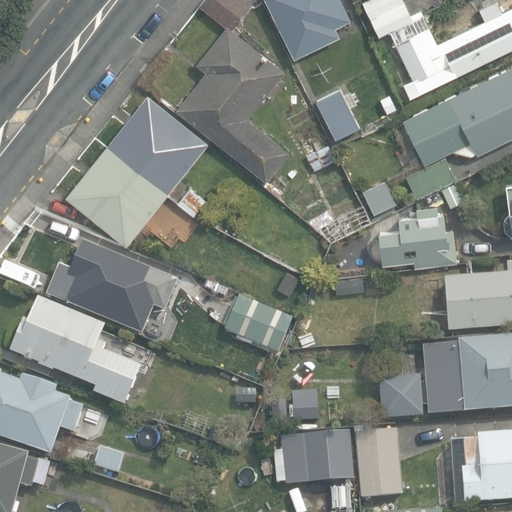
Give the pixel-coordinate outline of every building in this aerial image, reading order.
[(177,110),(267,181),(291,151),(249,117),(285,72),(233,30),(253,4),(248,0),(203,0),(199,6),(226,27),(197,64),(207,72),(177,110)] [(266,0),(294,58),(341,36),(336,26),(350,19),(341,0),(266,0)] [(411,15),(403,0),(365,0),(363,1),(379,36),(390,31),(420,93),(511,49),(511,6),(502,11),(497,1),(479,9),(484,20),(437,43),(421,10),(411,15)] [(473,157),(511,136),(511,63),(402,121),(424,164),(459,149),(473,157)] [(315,100),(335,139),(360,127),(341,88),(315,100)] [(66,197),(127,246),(163,200),(165,202),(176,189),(173,187),(208,142),(148,94),(66,197)] [(306,154),(314,170),(338,158),(329,142),(306,154)] [(406,176),(417,197),(456,177),(447,158),(446,156),(406,176)] [(363,191),(375,214),(397,203),(385,180),(363,191)] [(193,215),(205,201),(190,189),(178,202),(193,215)] [(191,237),(203,223),(178,202),(166,216),(191,237)] [(331,242),(371,223),(363,205),(315,228),(331,242)] [(438,213),(437,207),(415,209),(416,216),(398,218),(399,229),(379,231),(382,264),(414,261),(415,266),(457,262),(453,229),(445,230),(444,213),(438,213)] [(280,214),(266,232),(288,248),(302,230),(280,214)] [(48,296),(144,335),(157,303),(165,306),(175,282),(166,278),(167,275),(83,241),(71,269),(61,265),(48,296)] [(444,280),(449,333),(511,325),(511,260),(506,262),(508,273),(444,280)] [(292,318),(239,296),(224,334),(277,355),(292,318)] [(94,393),(125,406),(142,366),(105,351),(108,344),(100,341),(107,326),(39,297),(29,319),(25,318),(11,352),(97,387),(94,393)] [(378,381),(381,420),(511,410),(511,338),(423,345),(426,377),(378,381)] [(0,436),(51,455),(61,426),(76,432),(85,407),(70,402),(72,398),(57,392),(59,387),(24,374),(22,381),(0,372),(0,436)] [(238,404),(258,403),(258,388),(237,389),(238,404)] [(274,415),(304,418),(305,404),(275,401),(274,415)] [(214,424),(206,442),(221,448),(229,430),(214,424)] [(354,433),(361,510),(375,509),(374,496),(403,493),(397,428),(354,433)] [(462,467),(465,503),(511,499),(511,431),(478,434),(478,439),(465,440),(467,467),(462,467)] [(303,444),(308,482),(356,475),(350,437),(303,444)] [(0,511),(13,511),(21,484),(33,487),(41,459),(28,456),(29,453),(0,445),(0,511)] [(95,466),(138,478),(143,464),(123,458),(125,455),(101,448),(95,466)] [(187,487),(202,494),(217,464),(202,457),(187,487)] [(165,484),(185,490),(190,473),(170,467),(165,484)]
